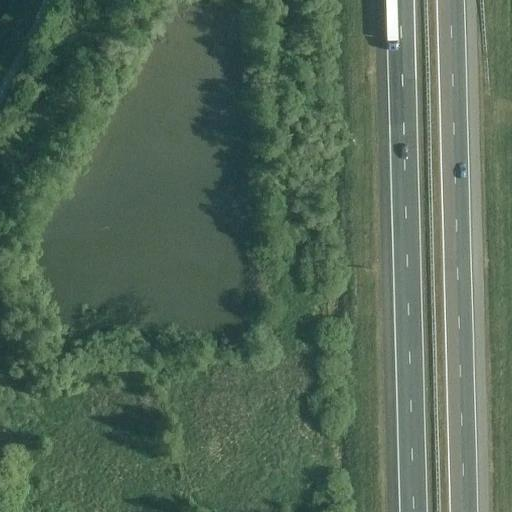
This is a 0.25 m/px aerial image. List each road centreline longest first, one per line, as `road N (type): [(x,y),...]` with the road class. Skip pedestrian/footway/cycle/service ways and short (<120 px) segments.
road 1 (motorway): [(399,0),(413,511)]
road 2 (motorway): [(464,511),(451,0)]
